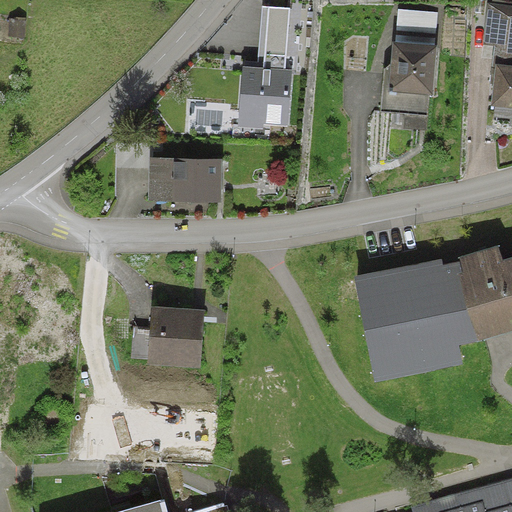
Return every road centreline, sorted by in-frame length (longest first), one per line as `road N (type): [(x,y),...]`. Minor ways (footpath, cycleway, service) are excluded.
road 1 (residential): [(13,187),(45,215),(116,233),(261,230),(428,204),(511,180)]
road 2 (residential): [(13,187),(101,123),(218,0)]
